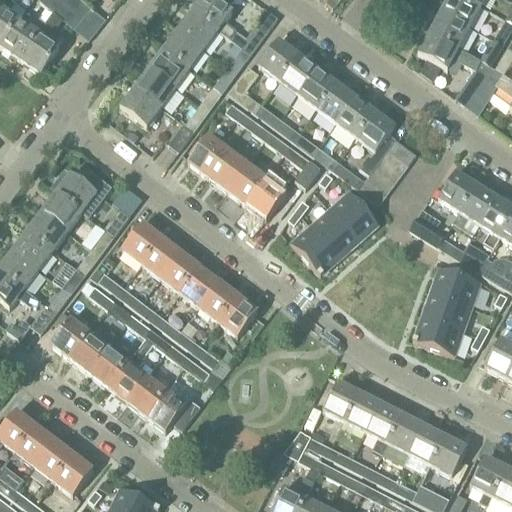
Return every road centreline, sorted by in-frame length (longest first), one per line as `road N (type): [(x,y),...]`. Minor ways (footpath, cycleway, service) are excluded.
road 1 (residential): [(511,433),(395,374),(59,118)]
road 2 (residential): [(203,511),(0,360)]
road 3 (residential): [(460,133),(338,41)]
road 4 (residential): [(59,118),(151,0)]
